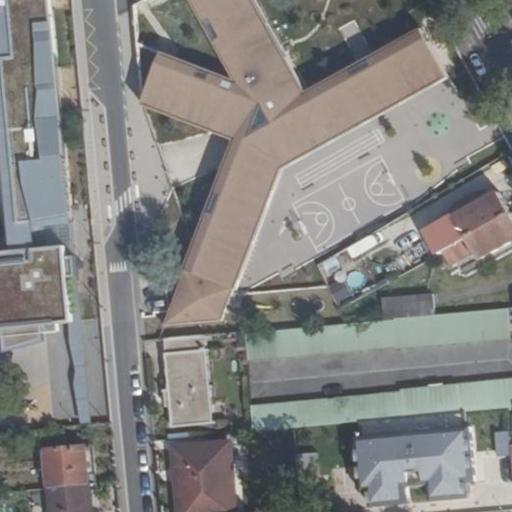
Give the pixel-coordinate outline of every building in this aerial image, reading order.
[(0,333),(75,327),(70,280),(78,279),(51,0),(0,0),(0,204),(5,204),(9,245),(0,246),(0,333)] [(236,145),(167,328),(226,325),(282,169),(303,110),(274,53),(281,49),(255,0),(193,0),(241,82),(140,48),(145,109),(236,145)] [(309,99),(281,49),(274,53),(303,110),(282,169),(449,78),(424,36),(309,99)] [(453,250),(511,218),(500,195),(456,219),(461,226),(445,235),(453,250)] [(511,246),(511,218),(453,250),(462,265),(478,256),(482,263),(511,246)] [(358,285),(342,255),(319,267),(335,297),(358,285)] [(508,319),(507,310),(385,321),(349,325),(247,335),(249,362),(402,348),(402,350),(509,340),(508,319)] [(172,341),(168,342),(175,429),(214,425),(206,339),(188,340),(172,341)] [(511,382),(405,392),(405,394),(253,407),(254,433),(295,430),(359,423),(408,418),(422,417),(467,414),(508,410),(511,409),(511,382)] [(467,414),(359,423),(367,507),(412,503),(411,486),(434,484),(435,501),(475,497),(467,414)] [(51,488),(89,484),(86,445),(45,449),(48,489),(51,488)] [(235,511),(230,445),(176,449),(177,468),(179,486),(181,511),(235,511)] [(53,511),(93,511),(91,484),(89,484),(51,488),(53,511)]
